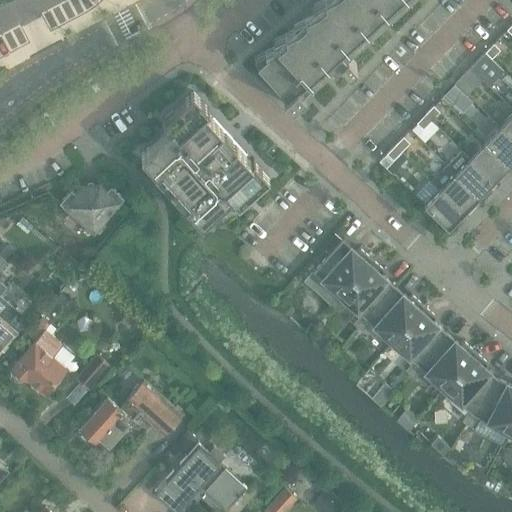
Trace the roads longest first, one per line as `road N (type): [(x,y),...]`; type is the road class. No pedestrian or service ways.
road 1 (residential): [(440,281),(382,233),(198,45)]
road 2 (tertiary): [(0,98),(162,2)]
road 3 (residential): [(103,511),(0,418)]
